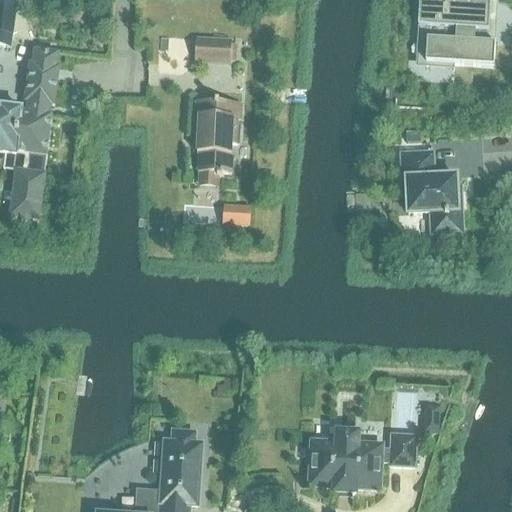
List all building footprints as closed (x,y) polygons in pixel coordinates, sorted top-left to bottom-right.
[(0,2),(0,45),(17,46),(19,4),(0,2)] [(420,3),(418,30),(428,31),(426,66),(494,70),(495,47),(488,46),(490,7),(420,3)] [(195,65),(230,67),(231,63),(235,63),(236,48),(231,47),(232,43),(196,41),(195,65)] [(0,156),(16,159),(16,155),(28,157),(27,165),(25,164),(24,169),(26,170),(26,174),(16,173),(10,220),(39,224),(45,177),(44,177),(46,159),(52,118),(50,118),(51,108),(54,109),(59,70),(56,69),(58,56),(34,53),(33,66),(30,66),(25,104),(27,105),(26,115),(22,114),(22,113),(2,110),(1,113),(0,113),(0,156)] [(196,104),(194,140),(198,140),(197,156),(198,156),(197,175),(212,176),(212,178),(223,179),(224,176),(232,177),(233,155),(231,155),(232,147),(239,147),(240,130),(237,130),(237,122),(240,123),(241,106),(196,104)] [(402,158),(404,199),(412,198),(413,217),(431,216),(432,238),(463,236),(461,200),(457,201),(456,179),(433,180),(432,156),(402,158)] [(189,511),(189,509),(197,509),(199,481),(198,481),(199,468),(200,468),(202,447),(194,447),(195,436),(173,434),(172,445),(165,445),(161,494),(153,494),(152,504),(136,503),(134,511),(189,511)] [(309,490),(334,491),(333,496),(355,497),(355,492),(380,493),(381,467),(389,467),(389,470),(415,471),(417,439),(391,438),(390,452),(382,452),(382,448),(358,447),(359,436),(337,435),(336,446),(312,445),(309,490)]
